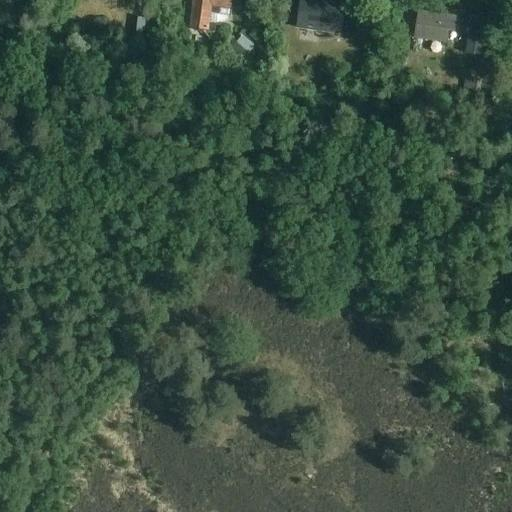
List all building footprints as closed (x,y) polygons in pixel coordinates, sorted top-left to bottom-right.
[(232,11),(233,0),(194,0),(190,29),(210,32),(213,9),(232,11)] [(349,3),(325,0),(304,0),(300,31),(344,37),(349,3)] [(485,18),(470,16),(470,23),(454,21),(455,18),(417,13),(413,39),(445,43),(447,30),(453,31),(454,27),(469,29),(466,54),(480,56),(485,18)] [(354,36),(367,38),(369,23),(356,22),(354,36)] [(232,49),(243,58),(254,45),(243,36),(232,49)]
